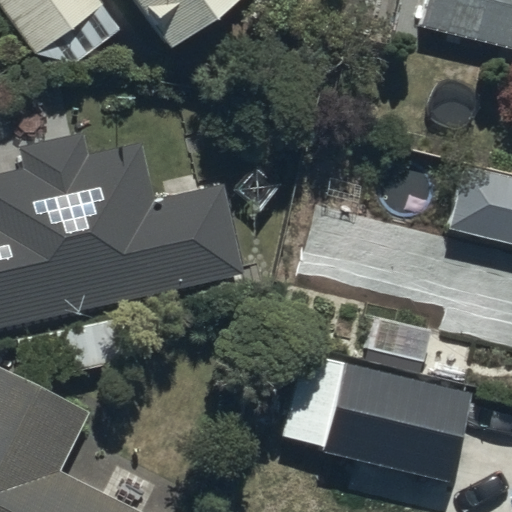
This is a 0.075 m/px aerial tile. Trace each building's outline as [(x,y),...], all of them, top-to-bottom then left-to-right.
[(70,60),(117,25),(98,0),(0,0),(0,4),(34,50),(52,36),(70,60)] [(135,0),(166,44),(231,0),(135,0)] [(511,0),(423,0),(417,25),(511,49),(511,0)] [(160,181),(162,189),(154,190),(143,138),(84,151),(79,128),(17,141),(21,160),(0,164),(0,323),(246,269),(225,175),(196,181),(194,173),(160,181)] [(511,172),(462,161),(448,223),(511,238),(511,172)] [(122,314),(42,330),(50,368),(129,352),(122,314)] [(462,381),(335,356),(318,444),(445,469),(462,381)] [(85,405),(0,366),(0,511),(154,511),(57,467),(85,405)]
